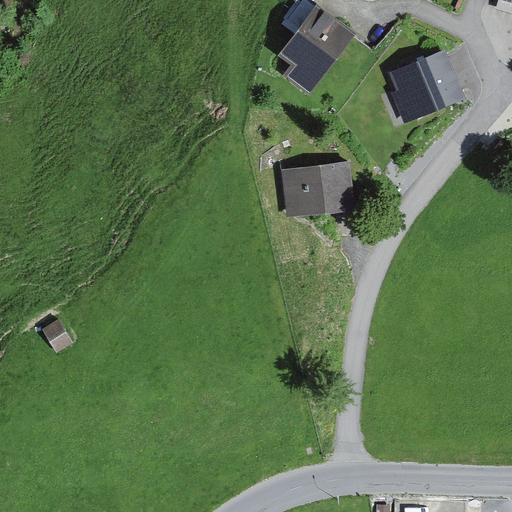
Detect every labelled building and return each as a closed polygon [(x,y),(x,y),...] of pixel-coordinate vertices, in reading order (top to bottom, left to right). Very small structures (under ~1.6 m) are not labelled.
[(511,8),(511,0),(493,0),(492,5),(511,8)] [(281,75),(306,92),(347,35),(308,7),(274,55),(288,64),(281,75)] [(438,51),(384,72),(404,120),(457,98),(438,51)] [(340,161),(276,170),(283,217),(347,208),(340,161)] [(32,331),(47,354),(63,344),(48,320),(32,331)]
